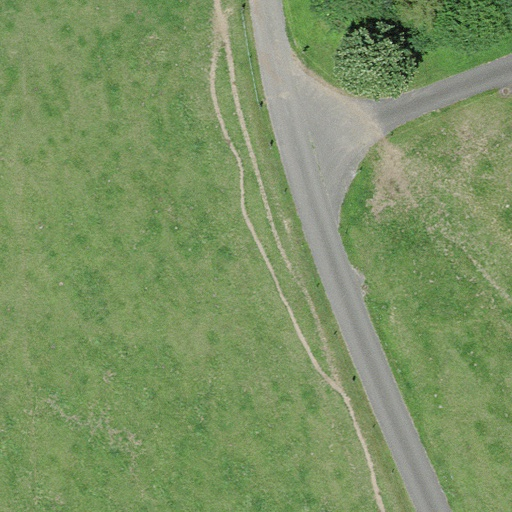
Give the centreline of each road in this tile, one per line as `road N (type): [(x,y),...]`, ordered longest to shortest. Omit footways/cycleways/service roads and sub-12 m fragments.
road 1 (unclassified): [(437,511),(355,334),(298,166),(264,0)]
road 2 (track): [(298,166),(511,85)]
